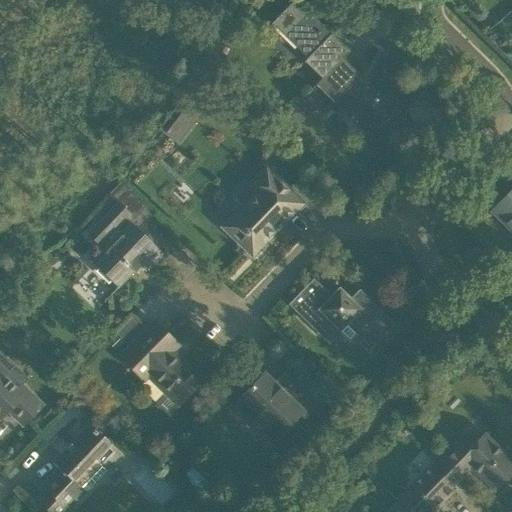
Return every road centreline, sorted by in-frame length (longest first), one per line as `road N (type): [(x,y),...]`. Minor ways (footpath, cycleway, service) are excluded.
road 1 (residential): [(423,238),(353,234),(259,306),(242,310),(154,225)]
road 2 (residential): [(423,238),(429,216),(507,127),(495,96),(434,34),(428,0)]
road 3 (residential): [(511,331),(423,238)]
